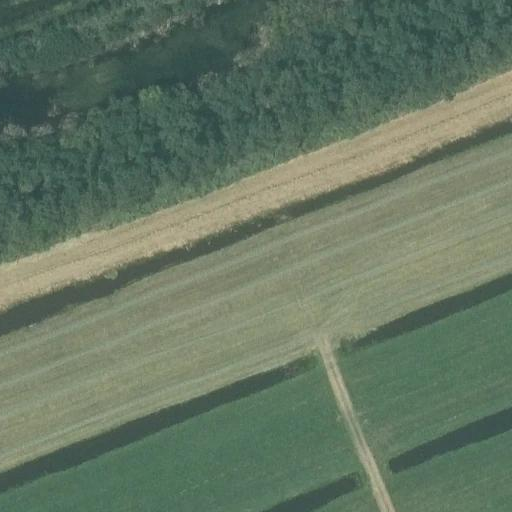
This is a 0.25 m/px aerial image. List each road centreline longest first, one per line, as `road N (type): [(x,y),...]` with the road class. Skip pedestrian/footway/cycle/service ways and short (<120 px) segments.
road 1 (track): [(511,226),(308,314),(364,454)]
road 2 (track): [(364,454),(226,511)]
